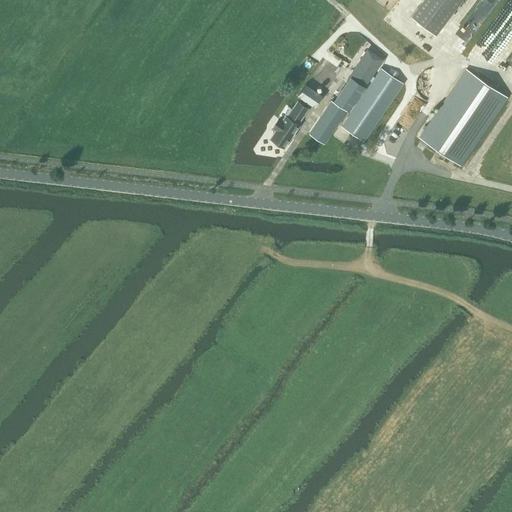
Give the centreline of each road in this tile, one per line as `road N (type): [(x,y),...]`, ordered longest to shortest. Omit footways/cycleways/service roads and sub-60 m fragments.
road 1 (unclassified): [(511,237),(0,172)]
road 2 (track): [(358,25),(407,68),(408,96),(379,142),(381,153),(511,188)]
road 3 (track): [(328,0),(358,25),(326,52),(345,71),(264,188),(262,203)]
road 4 (track): [(188,340),(267,242),(292,254),(368,258)]
road 5 (track): [(511,327),(368,258),(374,215)]
